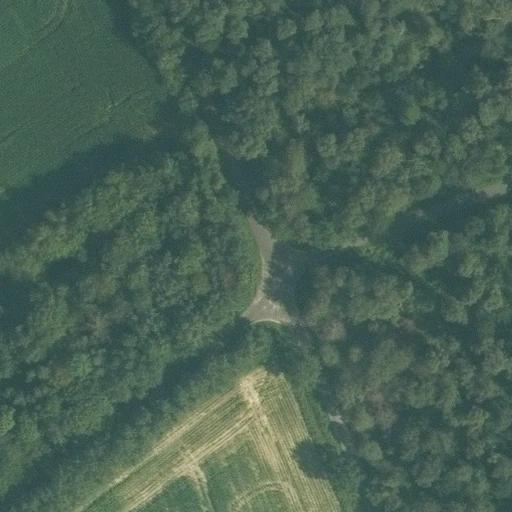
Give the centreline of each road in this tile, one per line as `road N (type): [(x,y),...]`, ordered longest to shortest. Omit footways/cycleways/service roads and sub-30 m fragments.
road 1 (unclassified): [(0,500),(283,289)]
road 2 (unclassified): [(163,0),(283,289)]
road 3 (unclassified): [(283,289),(316,268),(511,196)]
road 4 (unclassified): [(283,289),(374,511)]
